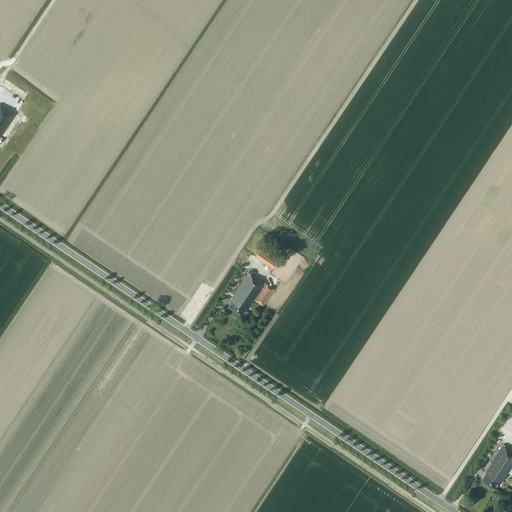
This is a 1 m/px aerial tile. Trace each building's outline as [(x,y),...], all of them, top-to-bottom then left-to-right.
[(23,104),(44,118),(52,105),(31,91),(23,104)] [(0,136),(15,115),(0,105),(0,136)] [(269,263),(273,266),(278,260),(273,257),(269,263)] [(248,313),(246,312),(254,300),(263,306),(274,290),(249,273),(230,301),(231,302),(228,307),(242,316),(242,315),(245,317),(248,313)] [(511,450),(503,444),(485,472),(486,473),(482,480),(495,489),(500,482),(501,483),(511,466),(511,468),(509,472),(511,473),(511,450)]
